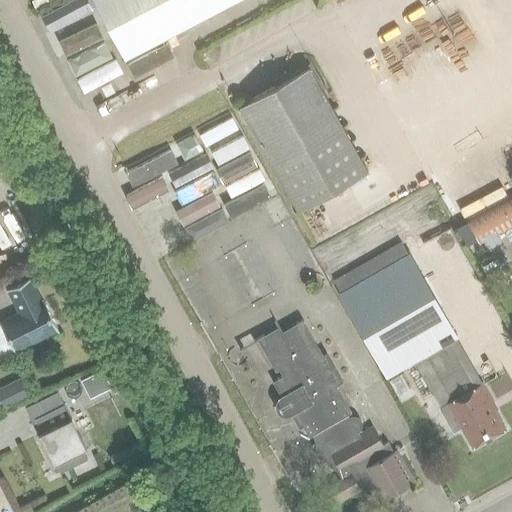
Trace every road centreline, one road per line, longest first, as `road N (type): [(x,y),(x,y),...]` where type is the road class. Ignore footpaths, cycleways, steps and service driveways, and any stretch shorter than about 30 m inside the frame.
road 1 (unclassified): [(275,511),(79,146)]
road 2 (unclassified): [(79,146),(3,0)]
road 3 (unclassified): [(79,146),(208,75)]
